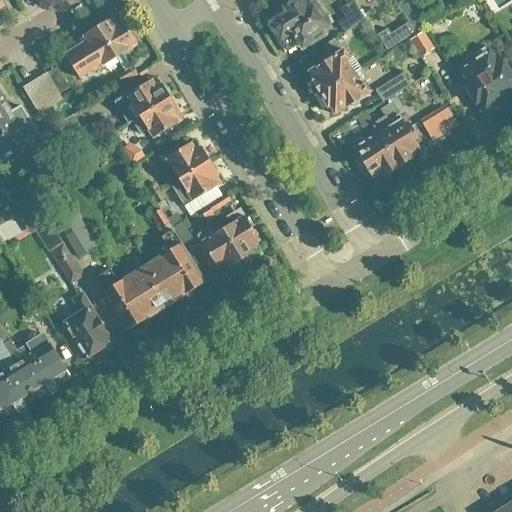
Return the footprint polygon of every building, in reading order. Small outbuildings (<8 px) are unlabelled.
[(328,25),(315,3),(307,8),(304,2),(301,0),(287,0),(286,2),(286,3),(285,8),(286,13),(270,23),(288,50),(299,43),(302,48),(323,34),(321,30),(328,25)] [(364,19),(354,1),(341,9),(347,17),(339,22),(345,31),(364,19)] [(407,5),(399,10),(405,19),(412,31),(420,27),(407,5)] [(142,53),(119,16),(112,20),(111,18),(109,19),(105,19),(100,22),(99,25),(97,27),(116,57),(124,70),(129,79),(137,74),(132,66),(134,58),(142,53)] [(84,37),(76,42),(79,46),(64,55),(79,78),(94,69),(94,71),(116,57),(97,27),(94,28),(92,28),(87,31),(85,34),(83,35),(84,37)] [(434,48),(424,31),(411,39),(422,56),(434,48)] [(511,89),(511,76),(501,58),(496,61),(486,46),(473,54),(477,59),(458,70),(483,110),(488,107),(490,110),(503,102),(501,99),(507,96),(505,94),(511,89)] [(353,56),(350,58),(344,49),(309,72),(314,79),(311,81),(312,83),(311,87),(314,91),(318,93),(320,95),(361,69),(353,56)] [(341,110),(371,92),(366,83),(369,81),(361,69),(320,95),(328,108),(330,107),(332,109),(331,112),(340,115),(341,110)] [(121,83),(129,79),(124,70),(116,75),(121,83)] [(62,99),(46,73),(34,81),(50,106),(62,99)] [(382,102),(410,85),(402,73),(375,90),(382,102)] [(126,95),(115,102),(128,123),(132,120),(139,116),(170,97),(169,96),(169,92),(166,86),(163,85),(161,83),(160,84),(155,77),(126,95)] [(50,106),(34,81),(23,88),(39,113),(50,106)] [(36,132),(20,106),(10,112),(0,95),(0,147),(14,139),(17,144),(36,132)] [(139,116),(132,120),(140,133),(147,129),(153,137),(182,119),(178,113),(179,112),(177,109),(177,105),(174,100),(171,99),(170,97),(139,116)] [(416,142),(420,140),(409,122),(405,125),(392,104),(383,110),(386,115),(372,124),(377,133),(398,167),(414,157),(412,154),(420,149),(416,142)] [(365,112),(356,118),(362,128),(371,122),(365,112)] [(74,114),(60,122),(69,138),(83,131),(74,114)] [(430,114),(420,120),(429,135),(439,129),(430,114)] [(115,120),(109,124),(114,132),(117,130),(120,129),(115,120)] [(125,136),(120,129),(117,130),(114,132),(118,140),(125,136)] [(398,167),(377,133),(367,139),(366,138),(361,137),(351,143),(358,154),(355,156),(365,173),(369,172),(373,178),(382,173),(384,176),(398,167)] [(210,160),(208,158),(208,155),(205,150),(202,148),(201,146),(199,147),(195,140),(180,149),(176,144),(163,153),(171,166),(163,171),(171,184),(210,160)] [(130,147),(124,150),(132,164),(145,157),(141,150),(130,147)] [(184,206),(221,183),(217,176),(219,175),(217,172),(217,168),(214,163),(210,161),(210,160),(171,184),(184,206)] [(39,170),(30,176),(35,186),(45,180),(39,170)] [(161,190),(156,183),(148,188),(152,196),(161,190)] [(0,188),(0,209),(6,219),(17,211),(2,188),(0,188)] [(166,198),(161,190),(152,196),(157,203),(166,198)] [(212,211),(230,200),(226,193),(208,204),(212,211)] [(213,214),(212,211),(208,204),(200,209),(205,219),(213,214)] [(156,287),(166,306),(205,282),(184,247),(172,228),(160,209),(153,214),(161,228),(165,226),(169,232),(162,237),(170,251),(148,265),(160,284),(156,287)] [(262,245),(244,216),(236,220),(232,214),(219,222),(242,260),(243,259),(247,259),(252,255),(254,252),(256,251),(255,249),(262,245)] [(194,241),(182,222),(172,228),(184,247),(194,241)] [(239,264),(241,260),(242,260),(219,222),(197,235),(202,242),(197,244),(213,270),(217,267),(220,271),(227,267),(228,269),(230,267),(234,267),(239,264)] [(49,223),(35,231),(48,252),(50,251),(62,244),(49,223)] [(62,233),(78,258),(93,248),(77,223),(62,233)] [(82,276),(69,256),(62,244),(50,251),(70,283),(82,276)] [(126,331),(166,306),(156,287),(160,284),(148,265),(119,283),(111,269),(99,276),(108,290),(103,293),(126,331)] [(40,311),(20,278),(10,284),(30,317),(40,311)] [(110,341),(85,301),(87,301),(82,293),(73,299),(79,310),(62,321),(84,357),(110,341)] [(69,378),(43,335),(17,351),(0,323),(0,339),(37,398),(69,378)] [(0,421),(37,398),(0,339),(0,370),(1,370),(2,372),(0,373),(0,421)]
